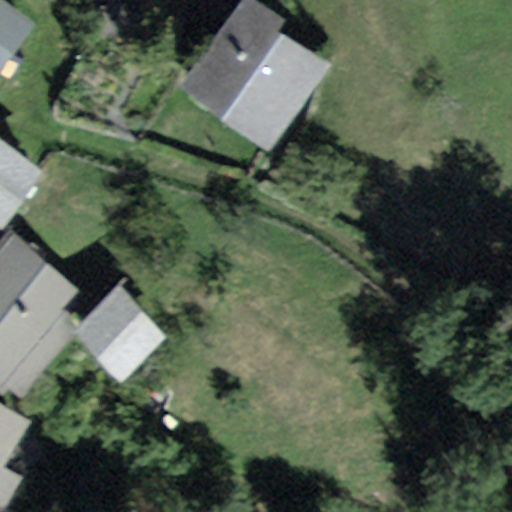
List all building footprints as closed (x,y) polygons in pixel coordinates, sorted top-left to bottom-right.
[(46,29),(7,0),(0,0),(0,82),(2,84),(46,29)] [(346,60),(263,0),(252,0),(188,87),(278,153),(346,60)] [(4,128),(0,133),(0,210),(21,227),(63,174),(4,128)] [(0,368),(17,383),(93,296),(21,233),(0,257),(0,368)] [(177,334),(130,285),(87,326),(135,375),(177,334)] [(0,461),(28,418),(0,400),(0,461)]
